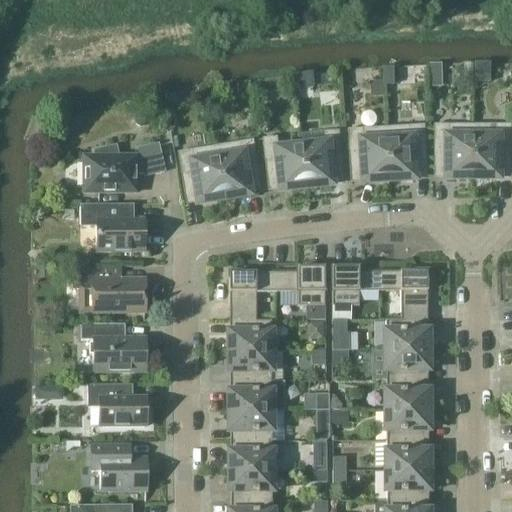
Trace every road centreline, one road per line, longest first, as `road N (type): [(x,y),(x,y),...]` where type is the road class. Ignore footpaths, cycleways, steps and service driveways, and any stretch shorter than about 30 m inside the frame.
road 1 (residential): [(474,256),(449,227),(417,214),(182,243),(181,511)]
road 2 (residential): [(474,511),(474,256)]
